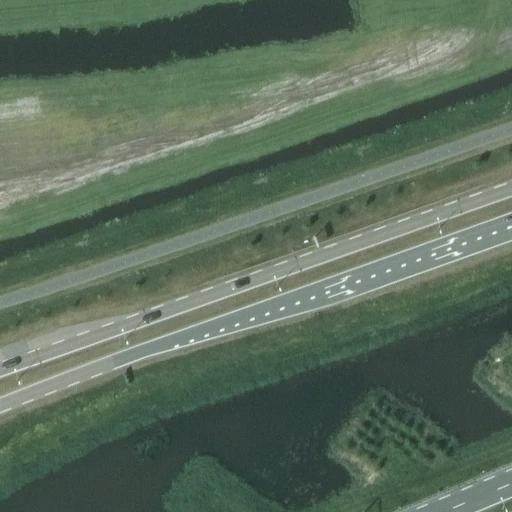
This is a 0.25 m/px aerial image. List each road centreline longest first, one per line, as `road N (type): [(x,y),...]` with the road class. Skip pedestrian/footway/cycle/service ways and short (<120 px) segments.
road 1 (primary): [(0,405),(511,220)]
road 2 (primary): [(511,188),(0,370)]
